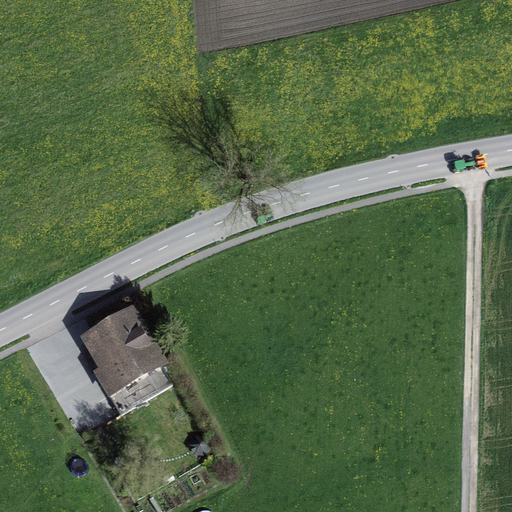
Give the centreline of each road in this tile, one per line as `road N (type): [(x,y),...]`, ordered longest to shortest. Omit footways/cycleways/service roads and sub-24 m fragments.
road 1 (secondary): [(511,150),(362,178),(245,213),(0,330)]
road 2 (track): [(475,156),(470,511)]
